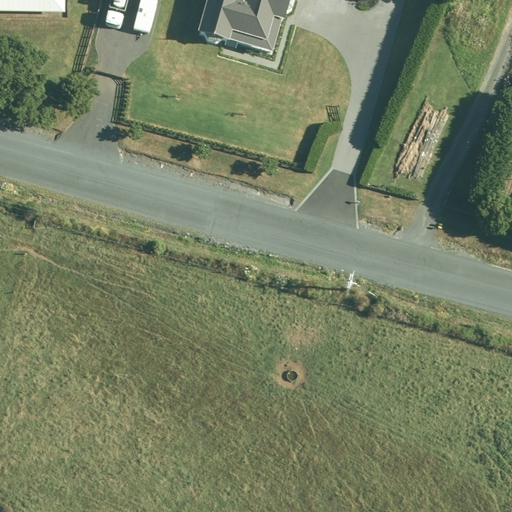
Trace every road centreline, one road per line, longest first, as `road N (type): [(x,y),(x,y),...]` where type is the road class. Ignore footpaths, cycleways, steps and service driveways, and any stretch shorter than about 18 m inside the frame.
road 1 (unclassified): [(511,287),(0,150)]
road 2 (unknown): [(399,257),(510,0)]
